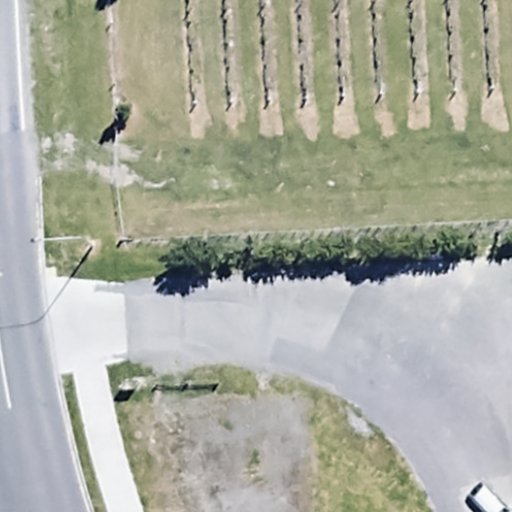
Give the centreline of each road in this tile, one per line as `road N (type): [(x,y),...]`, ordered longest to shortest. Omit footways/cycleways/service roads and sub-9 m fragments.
road 1 (unknown): [(0,256),(192,315),(347,344),(439,416),(451,511)]
road 2 (unclassified): [(0,350),(35,511)]
